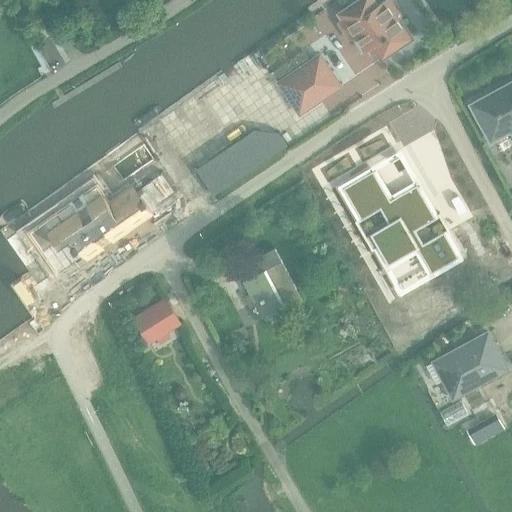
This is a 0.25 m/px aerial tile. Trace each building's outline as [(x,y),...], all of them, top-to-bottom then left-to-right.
[(397,39),(406,32),(385,1),(376,7),(371,0),(361,0),(339,16),(365,53),(374,47),(381,58),(401,44),(397,39)] [(299,113),(342,85),(321,53),(278,81),(299,113)] [(511,82),(471,105),(490,140),(511,129),(511,131),(511,82)] [(255,128),(196,168),(214,195),(288,145),(279,133),(255,128)] [(369,168),(340,185),(357,214),(376,203),(385,218),(367,229),(384,258),(412,242),(426,266),(452,251),(438,226),(418,238),(410,225),(430,213),(411,181),(385,196),(369,168)] [(162,172),(134,191),(148,211),(176,191),(162,172)] [(97,185),(30,232),(59,273),(148,211),(134,191),(112,207),(97,185)] [(247,289),(250,294),(245,297),(250,307),(256,304),(263,317),(283,306),(286,309),(302,300),(295,289),(274,249),(262,255),(264,258),(255,263),(259,270),(242,279),(247,289)] [(181,323),(166,299),(134,319),(149,343),(181,323)] [(346,322),(342,328),(348,332),(352,326),(346,322)] [(434,362),(427,366),(436,384),(443,380),(453,398),(508,369),(488,332),(433,362),(434,362)] [(178,389),(177,392),(178,396),(181,398),(185,397),(186,393),(185,390),(182,388),(178,389)] [(481,422),(473,407),(464,411),(472,426),(481,422)] [(505,424),(500,414),(486,421),(491,431),(505,424)]
